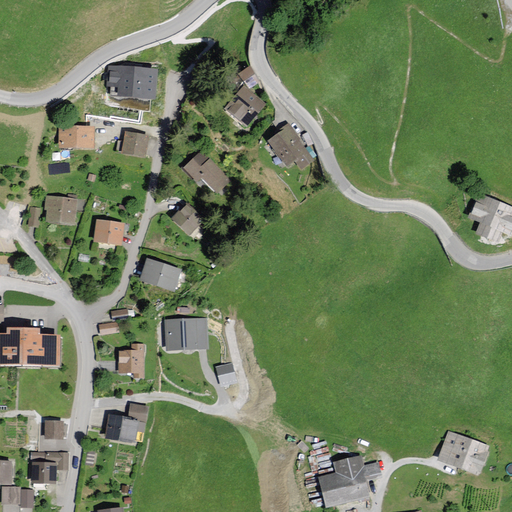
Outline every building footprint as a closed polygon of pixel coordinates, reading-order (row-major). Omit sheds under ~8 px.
[(247,87),(258,82),(251,66),(240,71),(247,87)] [(156,100),(158,70),(109,67),(107,88),(118,88),(117,97),(156,100)] [(262,106),(243,89),(219,115),(238,132),(262,106)] [(93,131),(57,127),(55,145),(91,149),(93,131)] [(309,157),(284,129),(264,146),(289,175),(309,157)] [(149,137),(122,130),(117,152),(143,158),(149,137)] [(237,180),(198,148),(180,169),(220,201),(237,180)] [(511,234),(511,206),(477,193),(468,215),(480,220),(475,233),(498,242),(501,234),(510,238),(511,234)] [(77,198),(52,196),(51,225),(75,226),(77,198)] [(205,221),(182,202),(167,220),(190,239),(205,221)] [(29,225),(40,226),(41,206),(30,206),(29,225)] [(123,223),(94,219),(90,245),(119,249),(123,223)] [(180,273),(145,261),(139,281),(173,293),(180,273)] [(112,310),(112,317),(129,315),(128,308),(112,310)] [(209,349),(207,318),(164,320),(166,351),(209,349)] [(101,333),(118,332),(117,321),(99,323),(101,333)] [(61,337),(0,335),(0,371),(60,372),(61,337)] [(146,350),(121,349),(120,379),(146,379),(146,350)] [(109,411),(105,435),(133,440),(137,415),(109,411)] [(48,419),(48,438),(64,438),(64,419),(48,419)] [(482,447),(444,434),(436,457),(474,471),(482,447)] [(329,472),(315,475),(323,511),(327,511),(372,502),(367,482),(380,479),(376,462),(359,465),(356,450),(326,457),(329,472)] [(0,457),(0,481),(13,482),(13,458),(0,457)] [(34,458),(35,484),(59,483),(58,457),(34,458)] [(2,485),(2,503),(20,503),(21,485),(2,485)] [(21,488),(21,506),(34,507),(35,488),(21,488)]
